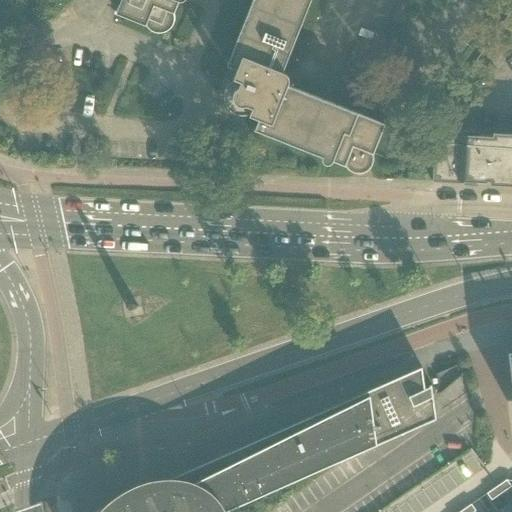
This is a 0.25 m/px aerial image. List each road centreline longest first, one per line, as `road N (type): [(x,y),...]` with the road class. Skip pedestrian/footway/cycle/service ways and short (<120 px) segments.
road 1 (primary): [(101,417),(511,283)]
road 2 (residential): [(101,417),(181,414),(265,396),(477,319)]
road 3 (primary): [(389,252),(34,234)]
road 4 (primary): [(28,441),(29,329),(0,267)]
road 5 (residential): [(511,210),(425,204),(389,252)]
road 6 (residential): [(477,319),(511,451)]
road 7 (primary): [(511,243),(389,252)]
